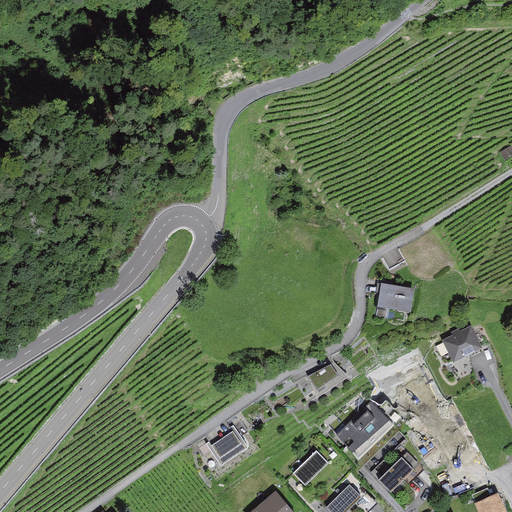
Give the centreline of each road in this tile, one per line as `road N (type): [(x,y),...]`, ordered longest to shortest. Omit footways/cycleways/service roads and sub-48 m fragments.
road 1 (residential): [(432,222),(365,262),(360,307),(343,341),(91,511)]
road 2 (tertiary): [(421,0),(317,72),(232,106),(220,129),(215,209),(202,224)]
road 3 (secondary): [(0,492),(198,258),(202,224)]
road 4 (secondary): [(202,224),(182,215),(168,220),(112,292),(0,370)]
